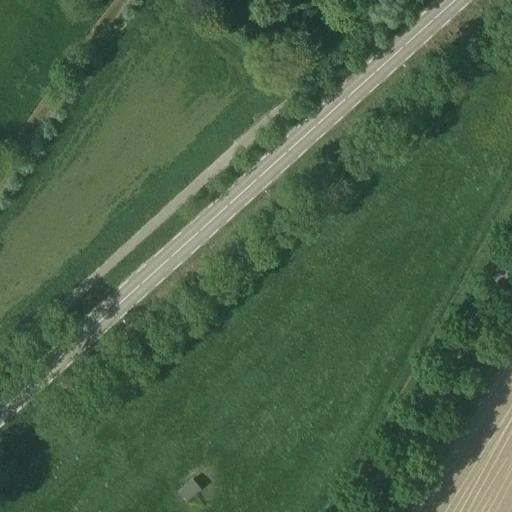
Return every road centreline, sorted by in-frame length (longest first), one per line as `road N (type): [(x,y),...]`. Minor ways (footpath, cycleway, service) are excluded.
road 1 (tertiary): [(0,414),(460,0)]
road 2 (unclassified): [(363,511),(511,265)]
